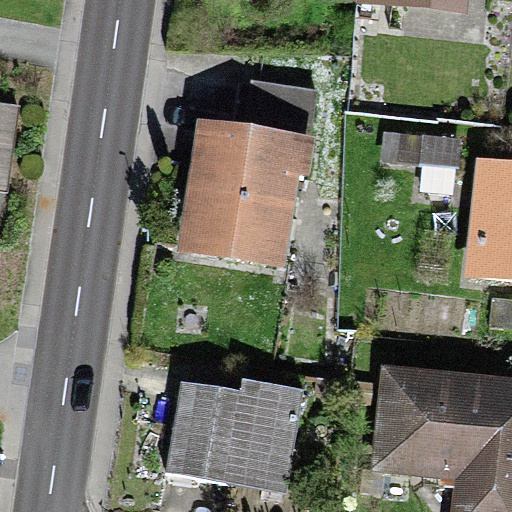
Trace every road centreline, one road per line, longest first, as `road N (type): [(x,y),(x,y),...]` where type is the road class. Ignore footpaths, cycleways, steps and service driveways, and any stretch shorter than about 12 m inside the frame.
road 1 (primary): [(64,389),(121,0)]
road 2 (primary): [(46,511),(64,389)]
